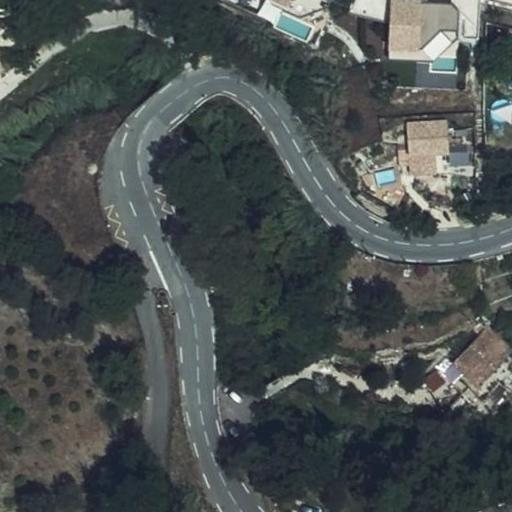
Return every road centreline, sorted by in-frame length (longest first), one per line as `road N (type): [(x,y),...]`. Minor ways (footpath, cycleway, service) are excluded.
road 1 (tertiary): [(511,232),(423,248),(371,239),(329,205),(262,97),(223,78),(197,85),(149,124),(132,152),(129,177),(167,254)]
road 2 (tertiary): [(167,254),(197,330),(200,405),(218,479),(238,511)]
road 3 (unclassified): [(162,511),(155,352),(139,284),(167,254)]
